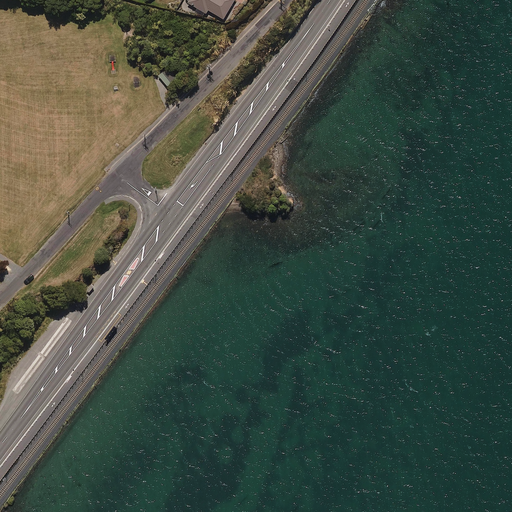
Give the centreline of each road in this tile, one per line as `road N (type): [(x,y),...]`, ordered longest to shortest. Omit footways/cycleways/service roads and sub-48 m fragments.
road 1 (trunk): [(170,213),(0,442)]
road 2 (trunk): [(328,0),(170,213)]
road 3 (residential): [(118,176),(285,0)]
road 4 (residential): [(0,300),(118,176)]
